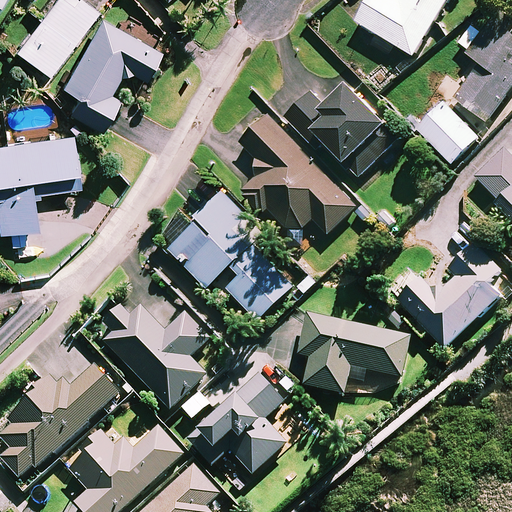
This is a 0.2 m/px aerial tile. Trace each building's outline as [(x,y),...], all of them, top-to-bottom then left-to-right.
[(99,15),(79,0),(58,0),(18,53),(50,78),(99,15)] [(376,0),(361,27),(418,60),(453,0),(459,0),(460,0),(402,0),(402,1),(399,0),(376,0)] [(163,54),(103,21),(64,91),(81,100),(71,116),(103,134),(121,103),(111,97),(126,71),(147,83),(163,54)] [(511,95),(511,34),(496,22),(486,35),(476,28),(460,50),(484,67),(458,101),(490,125),(511,95)] [(403,142),(353,91),(331,112),(315,96),(289,121),(321,154),(329,146),(362,181),(403,142)] [(483,142),(448,106),(421,132),(456,168),(483,142)] [(362,208),(274,119),(246,147),(269,171),(245,195),(267,217),(272,212),(291,231),(306,231),(316,221),(332,238),(362,208)] [(0,235),(11,234),(13,261),(47,258),(45,243),(39,244),(38,231),(35,202),(41,202),(41,196),(81,192),(76,140),(0,147),(0,235)] [(511,153),(510,151),(480,179),(508,209),(506,211),(511,217),(511,153)] [(267,238),(227,196),(199,222),(203,226),(174,253),(211,292),(235,269),(244,279),(231,292),(262,324),(297,291),(257,248),(267,238)] [(506,275),(479,248),(454,272),(462,279),(440,300),(424,283),(401,306),(448,354),(504,299),(493,287),(506,275)] [(216,340),(190,312),(166,334),(143,311),(133,321),(124,311),(107,328),(116,337),(107,346),(173,415),(211,379),(193,361),(216,340)] [(414,342),(310,319),(302,360),(313,362),(307,390),(347,399),(353,371),(405,383),(414,342)] [(122,397),(97,371),(73,395),(57,378),(25,408),(28,411),(0,438),(15,453),(4,463),(27,487),(122,397)] [(286,407),(261,380),(190,445),(212,469),(230,452),(255,480),(289,448),(268,424),(286,407)] [(117,451),(104,436),(83,454),(89,461),(73,475),(92,495),(78,508),(81,511),(128,511),(186,460),(161,432),(136,454),(126,443),(117,451)] [(223,498),(196,469),(148,511),(209,511),(223,498)]
